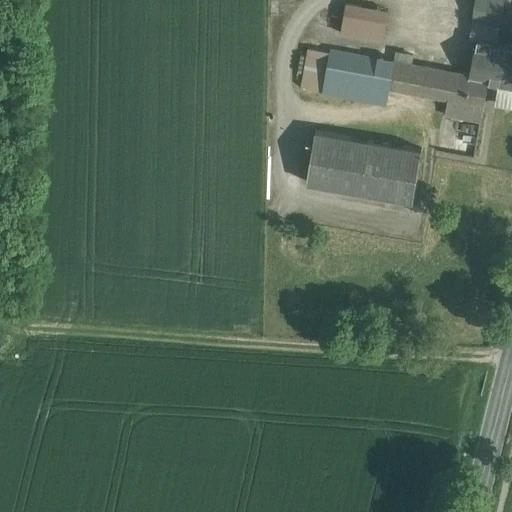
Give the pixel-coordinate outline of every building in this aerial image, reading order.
[(502,0),(477,0),(474,21),(499,24),(502,0)] [(346,4),(341,35),(383,42),(388,11),(346,4)] [(496,42),(499,24),(474,21),(471,38),(477,39),(496,42)] [(496,42),(477,39),(470,75),(465,103),(448,100),(445,115),(481,122),(488,84),(497,86),(505,44),(496,42)] [(511,45),(505,44),(497,86),(499,86),(511,88),(511,45)] [(329,53),(308,49),(302,87),(323,91),(329,53)] [(393,61),(330,49),(329,53),(323,91),(385,102),(388,89),(393,61)] [(413,56),(395,52),(394,61),(412,64),(413,56)] [(394,61),(393,61),(388,89),(448,100),(465,103),(470,75),(412,64),(394,61)] [(511,88),(499,86),(495,104),(511,106),(511,88)] [(422,149),(316,130),(307,181),(413,200),(422,149)] [(297,237),(284,235),(282,253),(294,255),(297,237)]
